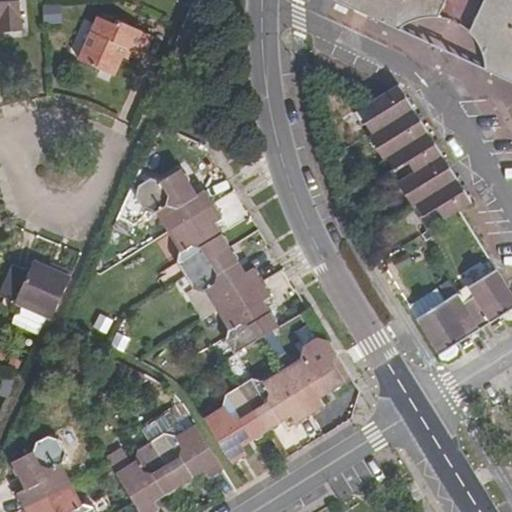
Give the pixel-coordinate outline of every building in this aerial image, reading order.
[(0,0),(0,20),(2,20),(2,33),(23,31),(20,0),(0,0)] [(511,0),(333,0),(334,0),(398,29),(402,27),(407,24),(413,22),(416,20),(425,18),(431,17),(437,17),(444,0),(483,0),(471,30),(473,32),(476,38),(479,44),(481,50),(483,56),(484,62),(485,69),(511,81),(511,0)] [(39,25),(59,26),(60,2),(40,2),(39,25)] [(99,19),(78,62),(113,78),(126,51),(143,58),(152,37),(118,21),(115,27),(99,19)] [(419,218),(427,230),(460,210),(472,202),(458,179),(443,156),(428,132),(414,108),(399,84),(354,112),(362,126),(366,124),(372,134),(369,136),(383,159),(387,157),(394,169),(390,171),(398,183),(413,207),(416,204),(423,216),(419,218)] [(157,215),(168,233),(213,205),(204,190),(196,196),(180,170),(160,183),(150,180),(137,188),(136,198),(144,212),(157,215)] [(176,263),(184,277),(229,249),(213,225),(221,219),(213,205),(168,233),(179,251),(176,263)] [(206,292),(216,311),(262,283),(252,269),(244,274),(229,249),(184,277),(193,290),(206,292)] [(0,295),(0,298),(15,306),(51,320),(70,278),(34,262),(30,272),(14,265),(0,295)] [(417,318),(443,361),(457,352),(458,348),(455,345),(478,330),(502,316),(504,319),(509,320),(511,317),(511,296),(496,269),(468,287),(474,296),(462,303),(450,310),(445,301),(417,318)] [(224,341),(233,355),(261,338),(277,328),(261,302),(270,296),(262,283),(216,311),(228,330),(224,341)] [(36,332),(41,321),(15,309),(10,319),(36,332)] [(105,336),(111,321),(96,315),(90,331),(105,336)] [(282,370),(309,414),(322,406),(318,398),(343,382),(332,364),(334,354),(327,342),(316,338),(302,348),(298,361),(282,370)] [(238,386),(265,430),(289,416),(295,424),(309,414),(282,370),(263,383),(250,379),(238,386)] [(202,419),(230,463),(244,455),(239,446),(265,430),(238,386),(224,395),(221,407),(202,419)] [(149,441),(177,485),(202,470),(207,478),(222,469),(193,425),(173,437),(162,434),(149,441)] [(16,493),(24,510),(71,486),(60,465),(64,453),(57,440),(48,435),(34,443),(30,452),(11,462),(24,489),(16,493)] [(133,504),(138,511),(151,511),(157,509),(152,501),(177,485),(149,441),(136,449),(133,462),(114,473),(133,504)] [(108,473),(129,462),(122,449),(102,459),(108,473)] [(94,511),(92,508),(79,503),(71,486),(24,510),(24,511),(94,511)]
